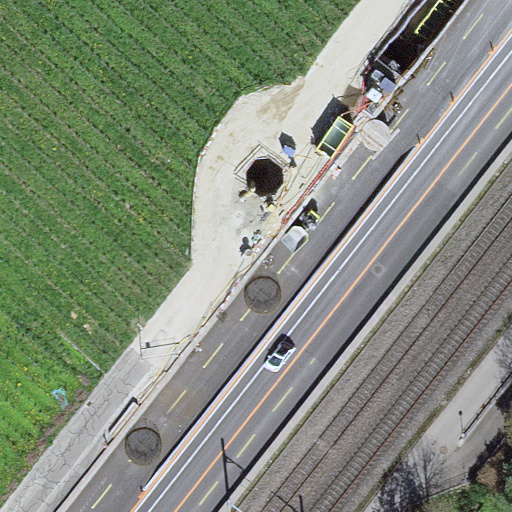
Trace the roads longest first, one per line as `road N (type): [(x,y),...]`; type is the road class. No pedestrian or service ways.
road 1 (primary): [(511,18),(118,511)]
road 2 (residential): [(378,511),(511,343)]
